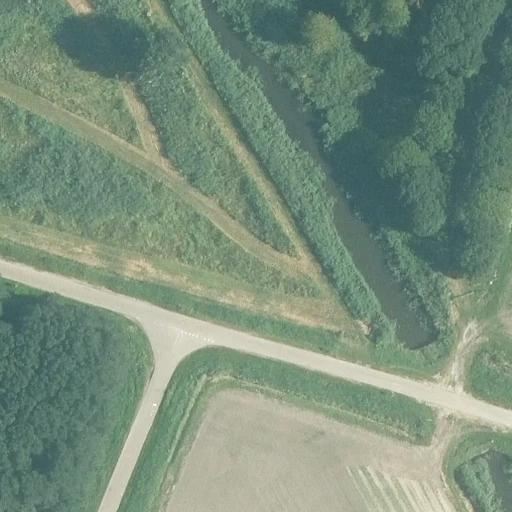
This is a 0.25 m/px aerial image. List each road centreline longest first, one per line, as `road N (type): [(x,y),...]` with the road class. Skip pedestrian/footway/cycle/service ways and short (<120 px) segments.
road 1 (unclassified): [(511,420),(178,324)]
road 2 (unclassified): [(102,511),(178,324)]
road 3 (unclassified): [(178,324),(0,272)]
